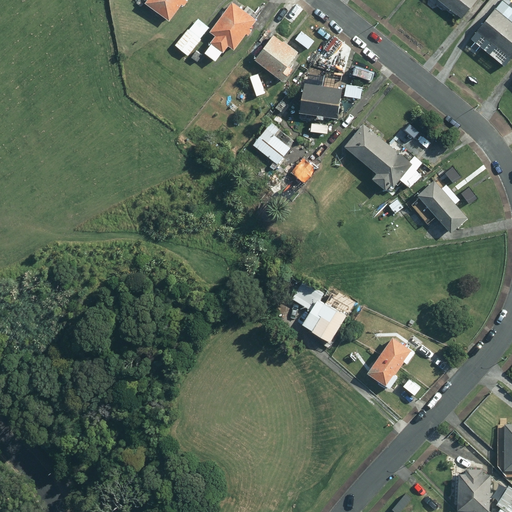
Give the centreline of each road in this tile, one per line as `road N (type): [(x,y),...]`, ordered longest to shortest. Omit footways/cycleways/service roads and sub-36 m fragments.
road 1 (residential): [(511,174),(466,115),(322,0)]
road 2 (residential): [(346,511),(511,318)]
